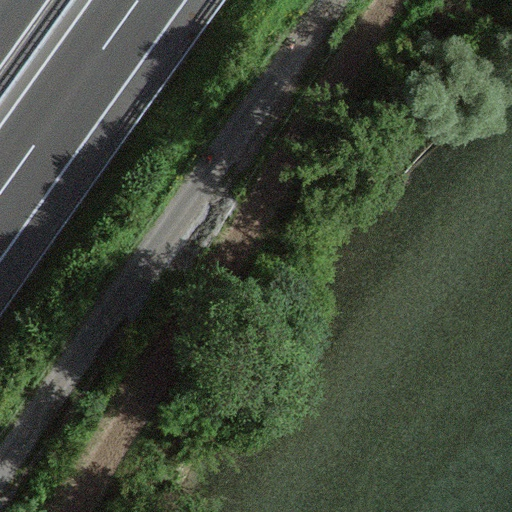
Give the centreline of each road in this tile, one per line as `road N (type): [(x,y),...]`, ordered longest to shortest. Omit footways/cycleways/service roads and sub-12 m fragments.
road 1 (unknown): [(421,0),(301,161),(81,511)]
road 2 (track): [(345,0),(0,474)]
road 3 (motorway): [(0,204),(145,0)]
